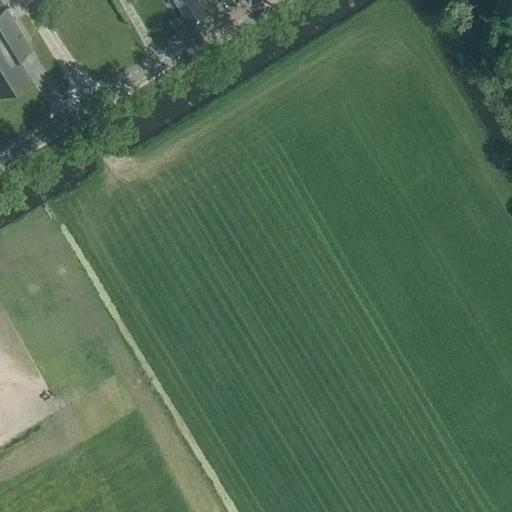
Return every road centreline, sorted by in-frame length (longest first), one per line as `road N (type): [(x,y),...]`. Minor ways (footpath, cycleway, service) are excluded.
road 1 (tertiary): [(0,162),(265,0)]
road 2 (track): [(29,0),(90,107)]
